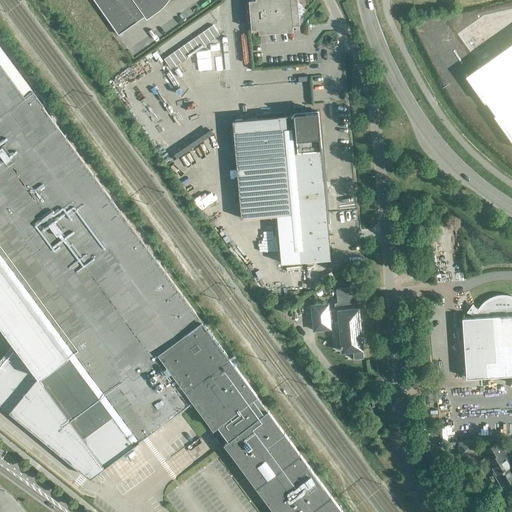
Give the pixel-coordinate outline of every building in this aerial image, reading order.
[(94,0),(118,35),(147,15),(145,11),(153,6),(155,9),(161,4),(164,0),(94,0)] [(259,33),(293,30),(293,25),(300,24),(297,0),(248,0),(251,29),(258,28),(259,33)] [(212,25),(208,28),(215,38),(219,35),(212,25)] [(208,28),(203,31),(210,41),(215,38),(208,28)] [(203,31),(198,35),(205,45),(210,41),(203,31)] [(198,35),(193,38),(200,48),(205,45),(198,35)] [(193,38),(188,42),(195,52),(200,48),(193,38)] [(511,38),(459,76),(511,149),(511,148),(511,38)] [(188,42),(183,45),(190,55),(195,52),(188,42)] [(183,45),(178,49),(185,58),(190,55),(183,45)] [(0,321),(39,374),(9,410),(90,477),(139,441),(194,401),(276,511),(343,511),(0,49),(0,321)] [(178,49),(173,52),(180,62),(185,58),(178,49)] [(173,52),(168,55),(175,65),(180,62),(173,52)] [(135,65),(142,76),(163,64),(156,53),(135,65)] [(168,55),(164,59),(171,68),(175,65),(168,55)] [(281,263),(330,258),(323,180),(325,180),(324,174),(323,174),(317,112),(232,119),(241,218),(277,215),(281,263)] [(311,305),(313,331),(330,329),(330,322),(339,322),(341,345),(340,345),(340,347),(341,347),(342,352),(353,351),(353,359),(363,358),(358,307),(358,308),(357,294),(349,295),(348,288),(336,289),(337,302),(334,303),(335,310),(329,311),(328,304),(311,305)] [(474,317),(462,317),(464,348),(466,377),(486,376),(511,374),(511,297),(507,296),(502,296),(498,296),(494,297),(490,299),(486,302),(483,304),(480,308),(479,310),(475,307),(471,313),(475,316),(474,317)] [(511,466),(498,442),(484,450),(489,459),(487,460),(501,483),(511,476),(511,466)]
